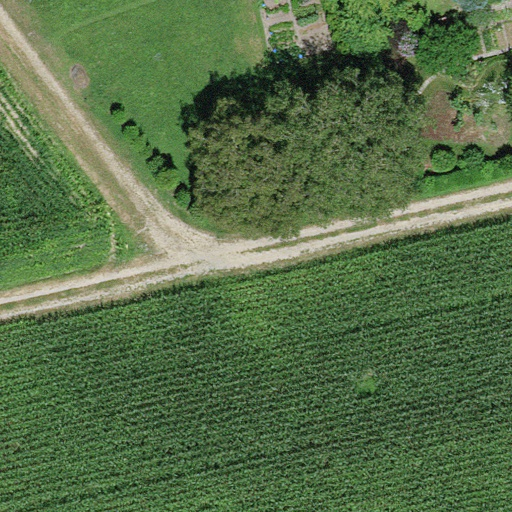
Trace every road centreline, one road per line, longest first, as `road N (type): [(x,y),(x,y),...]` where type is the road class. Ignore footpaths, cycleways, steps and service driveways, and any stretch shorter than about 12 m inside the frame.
road 1 (track): [(511,195),(0,310)]
road 2 (track): [(208,264),(126,187),(0,15)]
